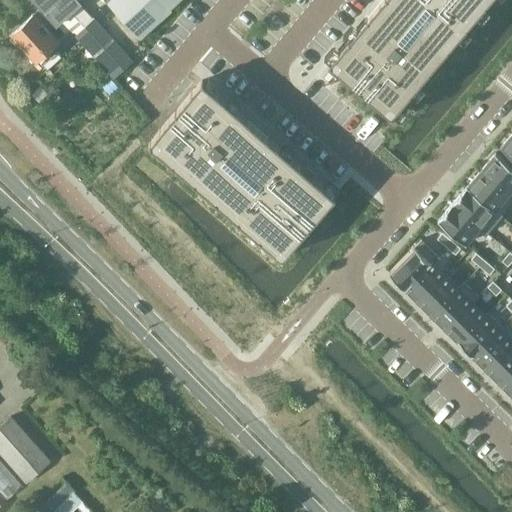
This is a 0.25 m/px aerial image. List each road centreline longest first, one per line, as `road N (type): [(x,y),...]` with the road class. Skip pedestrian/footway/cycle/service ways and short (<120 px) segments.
road 1 (residential): [(511,76),(340,274),(511,443)]
road 2 (secondary): [(344,511),(0,166)]
road 3 (secondary): [(0,204),(319,511)]
